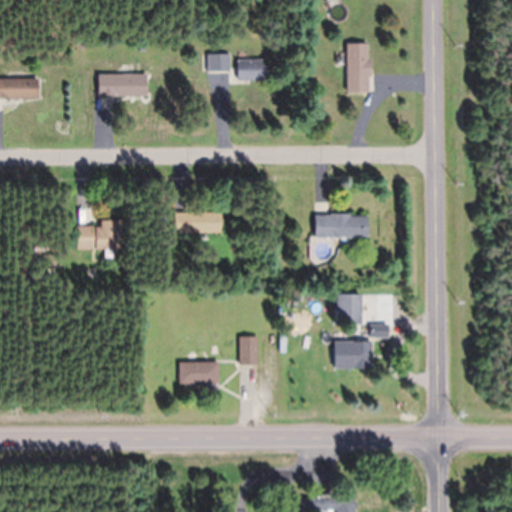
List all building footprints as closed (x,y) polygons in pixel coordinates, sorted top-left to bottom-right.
[(346,44),(346,93),(370,93),(370,44),(346,44)] [(228,72),(228,56),(212,56),(212,72),(228,72)] [(266,61),(236,61),(236,82),(266,82),(266,61)] [(146,75),(96,75),(96,98),(146,98),(146,75)] [(0,99),(38,100),(38,79),(0,79),(0,99)] [(221,214),(173,213),(173,234),(221,234),(221,214)] [(367,238),(367,215),(313,215),(313,238),(367,238)] [(76,251),(120,251),(120,222),(99,222),(99,226),(76,226),(76,251)] [(360,295),(336,295),(336,325),(360,325),(360,295)] [(387,326),(370,326),(370,338),(387,338),(387,326)] [(257,367),(257,338),(238,338),(238,367),(257,367)] [(371,369),(371,342),(351,342),(351,369),(371,369)] [(178,363),(178,385),(218,385),(218,363),(178,363)] [(353,511),(354,497),(298,498),(298,511),(353,511)]
